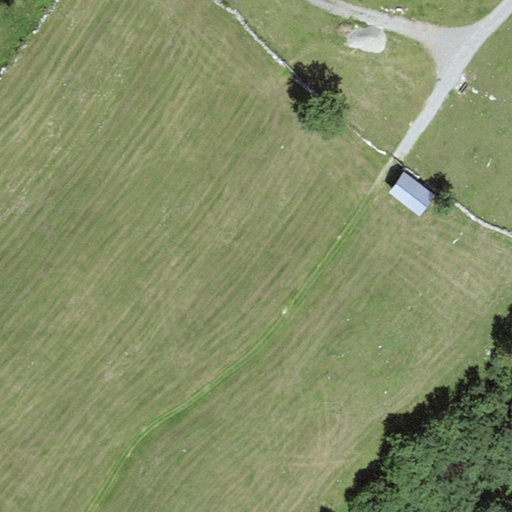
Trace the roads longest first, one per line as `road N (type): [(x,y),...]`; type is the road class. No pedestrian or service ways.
road 1 (track): [(510,0),(460,54),(240,357),(154,417),(92,511)]
road 2 (track): [(460,54),(402,18),(342,0)]
